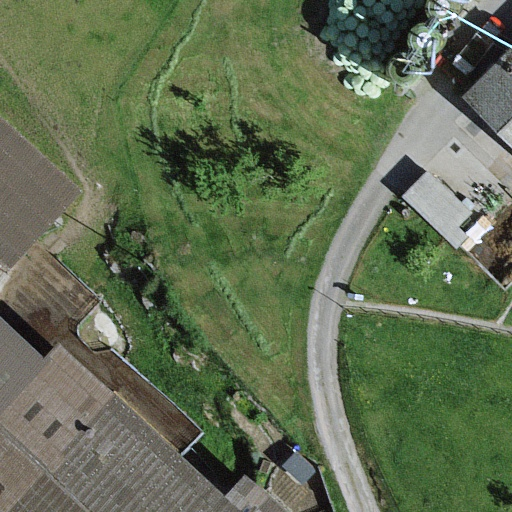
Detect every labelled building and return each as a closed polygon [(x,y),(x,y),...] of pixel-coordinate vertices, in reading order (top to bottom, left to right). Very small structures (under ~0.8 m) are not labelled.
[(448,25),(449,20),(448,14),(446,9),(442,6),(437,4),(432,3),(427,5),(422,8),(419,12),(418,16),(418,21),(420,26),(423,30),(426,33),(431,34),(436,34),(441,32),(445,29),(448,25)] [(430,57),(431,52),(430,47),(428,42),(424,38),(419,36),(414,36),(409,37),(404,40),(402,44),(400,49),(400,54),(402,58),(405,62),(409,65),(413,66),(418,66),(423,65),(427,62),(430,57)] [(511,54),(464,103),(511,149),(511,54)] [(409,87),(410,82),(410,76),(407,71),(404,68),(399,65),(393,65),(388,67),(384,70),(381,74),(379,78),(379,83),(381,88),(384,92),(388,94),(393,96),(398,96),(402,94),(406,91),(409,87)] [(0,125),(0,271),(7,278),(80,198),(0,125)] [(469,217),(425,176),(402,201),(456,252),(467,239),(457,230),(469,217)] [(111,344),(112,339),(111,333),(109,328),(105,325),(100,323),(95,322),(90,324),(85,327),(83,331),(81,335),(81,340),(83,345),(86,349),(90,352),(95,353),(99,353),(104,351),(108,348),(111,344)] [(0,330),(0,511),(265,511),(240,489),(222,508),(52,355),(41,368),(0,330)]
